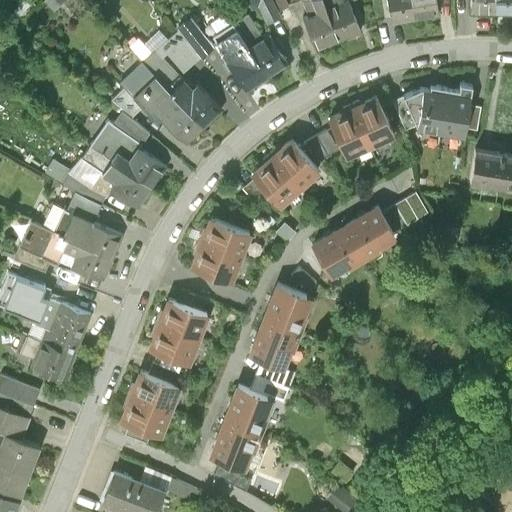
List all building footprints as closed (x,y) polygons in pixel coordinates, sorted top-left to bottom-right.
[(64,0),(44,0),(42,3),(52,13),(64,0)] [(270,0),(241,0),(250,14),(258,29),(280,16),(277,11),(270,0)] [(270,0),(277,11),(287,6),(284,0),(270,0)] [(302,0),(305,6),(309,17),(304,19),(316,52),(339,43),(322,0),(302,0)] [(322,0),(339,43),(361,34),(348,1),(344,3),(342,0),(322,0)] [(386,0),(391,25),(413,21),(410,0),(386,0)] [(410,0),(413,21),(438,17),(435,0),(410,0)] [(465,0),(465,15),(494,16),(493,0),(465,0)] [(511,0),(493,0),(494,16),(511,15),(511,0)] [(250,14),(233,23),(264,78),(287,66),(269,34),(263,38),(261,34),(258,29),(250,14)] [(189,18),(176,28),(177,30),(199,58),(212,46),(189,18)] [(233,23),(211,36),(219,51),(236,80),(241,77),(247,88),(264,78),(233,23)] [(129,43),(144,59),(155,49),(179,74),(199,58),(177,30),(157,46),(142,31),(129,43)] [(45,54),(40,41),(30,44),(35,58),(45,54)] [(144,59),(140,62),(203,129),(223,111),(195,82),(190,86),(182,78),(179,74),(155,49),(144,59)] [(140,62),(118,84),(123,88),(142,107),(154,120),(157,117),(160,119),(186,146),(203,129),(140,62)] [(472,84),(460,82),(460,88),(446,86),(439,130),(464,135),(472,84)] [(446,86),(426,83),(405,94),(418,123),(439,130),(446,86)] [(123,88),(110,100),(123,109),(132,116),(142,107),(123,88)] [(418,123),(405,94),(393,99),(406,128),(418,123)] [(360,103),(353,106),(371,148),(394,138),(376,96),(360,103)] [(344,110),(328,117),(347,159),(371,148),(353,106),(344,110)] [(123,109),(112,125),(142,144),(151,132),(132,116),(123,109)] [(105,121),(89,145),(152,187),(166,166),(145,152),(139,149),(142,144),(112,125),(105,121)] [(305,142),(317,162),(337,151),(326,130),(305,142)] [(278,151),(272,156),(300,189),(320,172),(292,139),(278,151)] [(89,145),(81,158),(101,171),(113,179),(108,186),(114,191),(139,207),(152,187),(89,145)] [(66,174),(60,185),(75,192),(99,204),(108,186),(113,179),(101,171),(95,181),(75,169),(81,158),(67,148),(54,167),(66,174)] [(511,158),(503,157),(474,152),(468,187),(511,193),(511,158)] [(264,162),(250,174),(279,208),(300,189),(272,156),(264,162)] [(416,188),(405,194),(418,215),(428,209),(416,188)] [(75,192),(67,211),(92,222),(99,204),(75,192)] [(361,215),(344,224),(364,258),(397,240),(378,206),(361,215)] [(62,209),(52,232),(112,257),(121,234),(98,224),(92,222),(67,211),(62,209)] [(204,232),(201,240),(244,257),(253,233),(210,216),(204,232)] [(28,222),(18,245),(48,259),(55,262),(60,252),(71,257),(67,267),(101,281),(112,257),(52,232),(28,222)] [(327,234),(311,243),(331,278),(364,258),(344,224),(327,234)] [(457,239),(458,229),(446,227),(444,237),(457,239)] [(491,238),(480,236),(478,245),(489,247),(491,238)] [(198,248),(191,265),(234,281),(244,257),(201,240),(198,248)] [(43,270),(48,259),(18,245),(13,256),(21,260),(43,270)] [(298,267),(291,275),(309,290),(316,282),(298,267)] [(0,300),(40,317),(48,297),(39,294),(43,283),(9,269),(0,290),(0,300)] [(269,301),(262,320),(300,333),(313,297),(275,283),(269,301)] [(202,298),(188,293),(184,303),(198,309),(202,298)] [(40,317),(31,336),(75,352),(89,314),(51,300),(48,297),(40,317)] [(161,314),(158,322),(200,339),(210,313),(198,309),(184,303),(167,297),(161,314)] [(256,336),(250,353),(288,367),(300,333),(262,320),(256,336)] [(155,330),(148,347),(158,351),(182,360),(190,363),(200,339),(158,322),(155,330)] [(42,373),(64,382),(75,352),(31,336),(26,334),(20,352),(35,357),(30,369),(42,373)] [(182,360),(158,351),(154,361),(174,369),(178,370),(182,360)] [(170,381),(174,369),(154,361),(149,372),(170,381)] [(260,361),(250,389),(272,397),(282,401),(287,388),(283,386),(288,372),(260,361)] [(129,392),(171,409),(181,385),(170,381),(149,372),(139,368),(132,385),(129,392)] [(0,374),(0,396),(32,408),(39,390),(0,374)] [(221,416),(260,430),(272,397),(250,389),(233,382),(227,400),(221,416)] [(171,409),(129,392),(125,402),(119,418),(128,422),(150,431),(161,435),(171,409)] [(0,396),(0,407),(29,418),(32,408),(0,396)] [(0,462),(27,473),(37,446),(21,440),(26,426),(29,418),(0,407),(0,462)] [(260,430),(221,416),(214,434),(207,452),(247,466),(260,430)] [(150,431),(128,422),(124,433),(146,442),(150,431)] [(405,448),(390,436),(381,448),(395,460),(405,448)] [(351,470),(339,461),(331,471),(342,480),(351,470)] [(0,462),(0,511),(12,511),(15,504),(17,499),(27,473),(0,462)] [(245,491),(250,482),(219,465),(214,475),(245,491)] [(137,481),(111,471),(101,497),(99,502),(98,505),(105,508),(103,511),(157,511),(165,491),(137,481)] [(196,489),(172,478),(167,489),(191,500),(196,489)] [(346,511),(356,500),(338,485),(325,499),(341,511),(346,511)]
